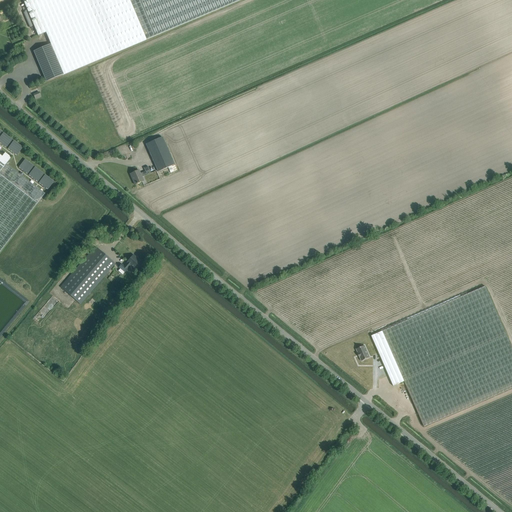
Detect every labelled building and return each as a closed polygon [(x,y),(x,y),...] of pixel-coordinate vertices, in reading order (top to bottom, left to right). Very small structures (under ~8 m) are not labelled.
[(146,40),(239,0),(29,0),(24,2),(38,36),(46,33),(51,45),(34,52),(47,81),(62,75),(146,40)] [(3,133),(0,137),(0,142),(6,148),(12,140),(3,133)] [(177,170),(162,137),(146,144),(158,172),(168,167),(170,173),(177,170)] [(14,141),(8,149),(17,155),(23,147),(14,141)] [(0,251),(45,194),(6,164),(11,157),(5,153),(2,157),(0,155),(0,251)] [(25,159),(19,167),(28,174),(34,166),(25,159)] [(141,178),(151,173),(148,166),(144,168),(145,171),(140,174),(139,170),(130,174),(135,185),(142,182),(141,178)] [(35,167),(29,175),(38,182),(44,174),(35,167)] [(45,175),(39,183),(48,190),(54,181),(45,175)] [(80,304),(112,268),(115,264),(95,247),(60,287),(80,304)] [(142,264),(137,260),(138,259),(133,255),(127,262),(127,263),(124,266),(122,264),(119,267),(125,272),(127,269),(130,265),(137,271),(142,266),(141,266),(143,263),(142,264)] [(511,388),(511,347),(485,286),(371,336),(393,386),(404,381),(424,427),(511,388)] [(370,358),(364,346),(356,349),(358,354),(359,357),(360,357),(362,361),(370,358)]
